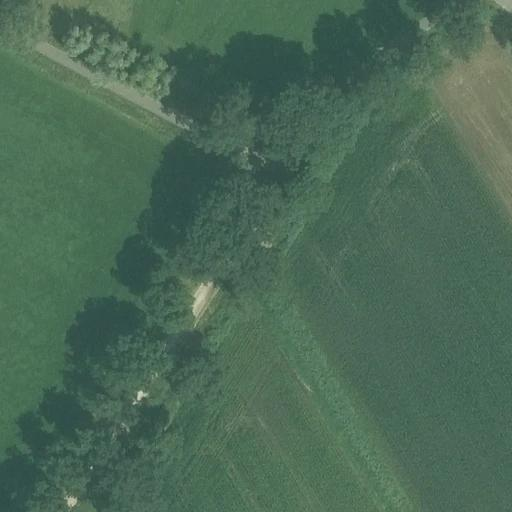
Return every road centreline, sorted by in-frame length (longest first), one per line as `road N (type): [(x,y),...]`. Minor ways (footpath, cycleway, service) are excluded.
road 1 (unclassified): [(457,0),(342,87),(279,170),(0,22)]
road 2 (track): [(279,170),(65,511)]
